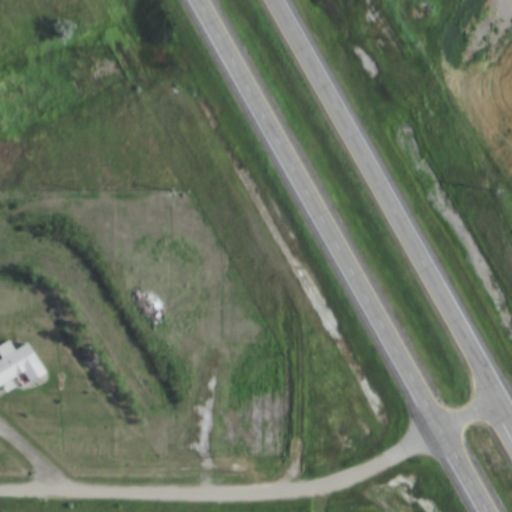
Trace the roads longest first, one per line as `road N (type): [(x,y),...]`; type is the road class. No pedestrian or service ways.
road 1 (trunk): [(197,0),(487,511)]
road 2 (residential): [(0,490),(308,491),(335,484),(435,420)]
road 3 (trunk): [(492,389),(272,0)]
road 4 (track): [(492,389),(511,384),(499,228),(453,143),(449,99),(472,38),(511,1)]
